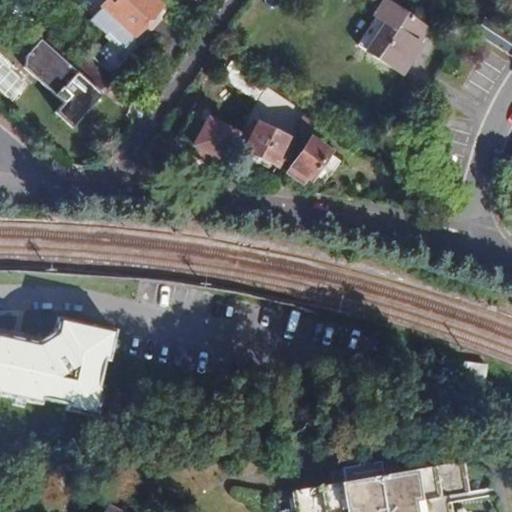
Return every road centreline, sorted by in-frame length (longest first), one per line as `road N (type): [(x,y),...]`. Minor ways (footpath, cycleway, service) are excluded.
road 1 (residential): [(102,189),(450,237)]
road 2 (residential): [(102,189),(229,0)]
road 3 (residential): [(511,99),(450,237)]
